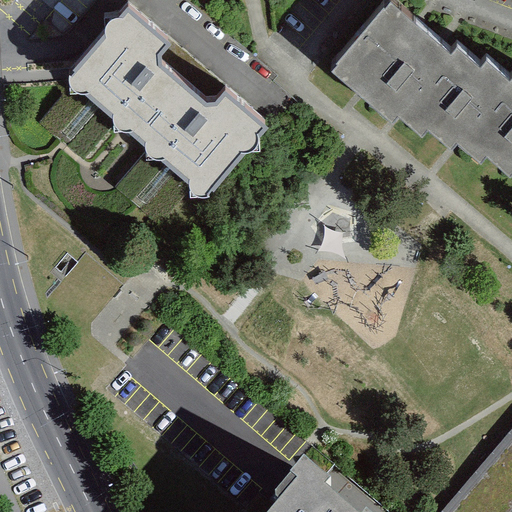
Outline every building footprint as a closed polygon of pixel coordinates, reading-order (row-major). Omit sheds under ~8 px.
[(441,23),(414,0),(373,0),(330,51),(394,105),(400,98),(423,118),(429,111),(454,132),(459,125),(484,146),(490,139),(511,157),(511,59),(504,53),(490,41),(484,48),(460,27),(454,34),(441,23)] [(171,37),(129,2),(70,72),(78,79),(122,117),(153,143),(197,181),(211,193),(270,122),(229,88),(220,99),(209,99),(162,58),(161,47),(171,37)] [(122,117),(78,79),(42,120),(87,157),(122,117)] [(197,181),(153,143),(118,186),(163,223),(197,181)] [(511,511),(511,435),(446,511),(511,511)] [(337,494),(309,471),(295,487),(302,493),(299,497),(285,511),(346,511),(332,500),(337,494)]
